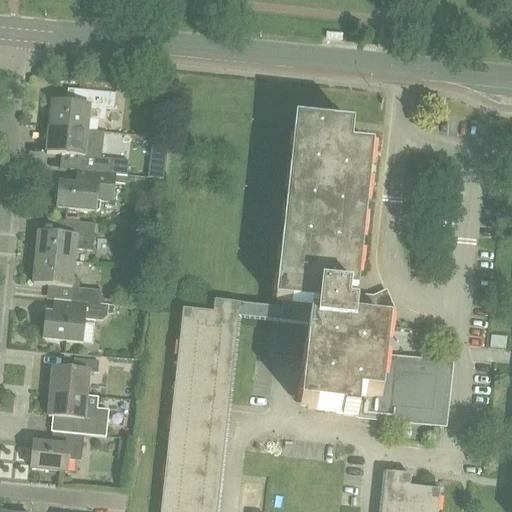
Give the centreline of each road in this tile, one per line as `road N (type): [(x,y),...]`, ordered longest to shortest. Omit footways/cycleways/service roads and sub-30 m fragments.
road 1 (tertiary): [(14,29),(404,72)]
road 2 (residential): [(374,452),(448,459),(464,303)]
road 3 (residential): [(0,296),(12,68)]
road 4 (residential): [(399,145),(387,246),(394,269),(419,297),(464,303)]
road 5 (residential): [(127,509),(0,494)]
road 6 (residential): [(282,426),(255,422),(237,435),(229,511)]
